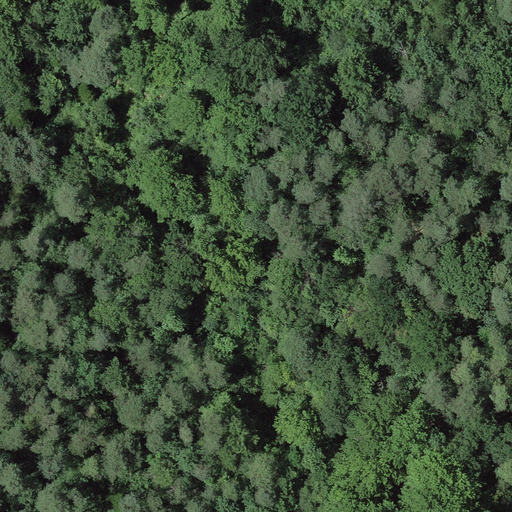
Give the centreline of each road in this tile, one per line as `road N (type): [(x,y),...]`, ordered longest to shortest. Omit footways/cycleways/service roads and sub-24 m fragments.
road 1 (track): [(370,511),(320,471),(144,202),(131,161),(127,83),(144,40),(191,0)]
road 2 (track): [(337,0),(383,12),(471,0)]
